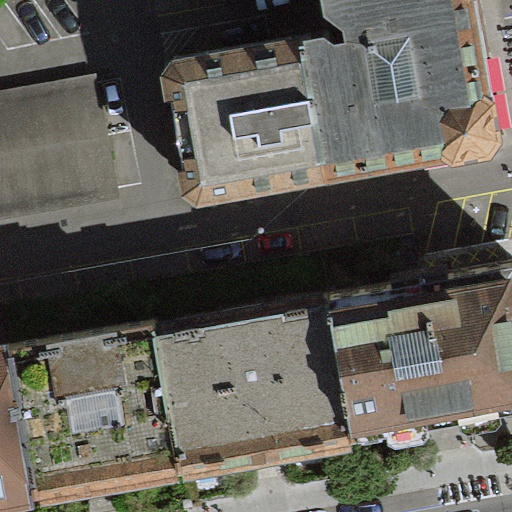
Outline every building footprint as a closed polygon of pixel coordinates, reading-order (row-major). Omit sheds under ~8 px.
[(470,0),(329,0),(332,10),(342,16),(349,14),(353,35),(342,36),(332,29),(306,33),(329,166),(494,136),(470,0)] [(329,166),(306,33),(176,56),(169,67),(188,180),(202,189),(329,166)] [(99,79),(0,98),(0,209),(120,186),(99,79)] [(511,261),(330,292),(354,426),(429,413),(468,407),(511,399),(511,261)] [(282,438),(354,426),(330,292),(157,322),(180,456),(253,443),(282,438)] [(113,468),(180,456),(157,322),(156,318),(14,344),(38,481),(83,473),(113,468)] [(0,487),(38,481),(14,344),(0,346),(0,487)]
